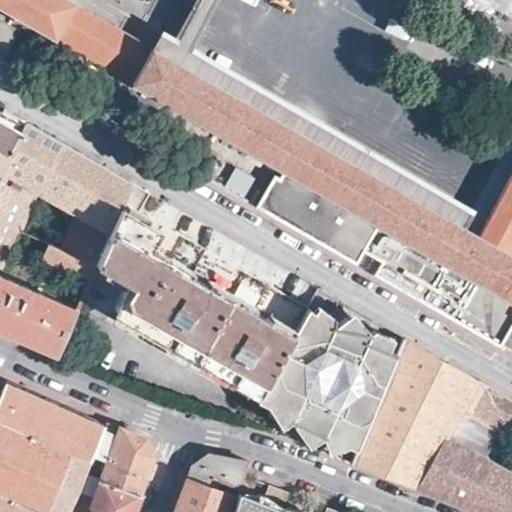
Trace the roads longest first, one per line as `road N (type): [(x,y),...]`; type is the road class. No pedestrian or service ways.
road 1 (residential): [(0,87),(511,381)]
road 2 (residential): [(408,511),(182,423)]
road 3 (residential): [(182,423),(0,348)]
